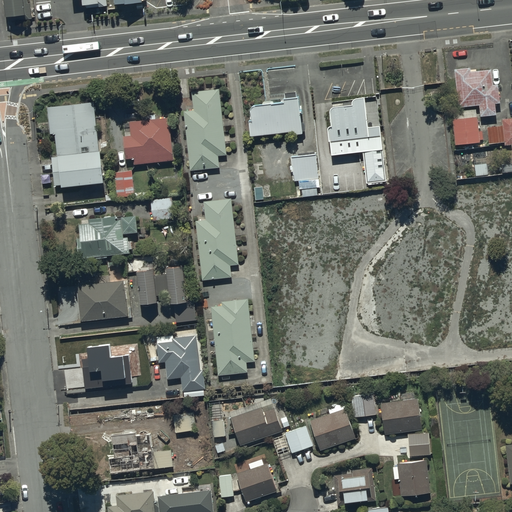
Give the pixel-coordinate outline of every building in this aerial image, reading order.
[(5,0),(8,21),(30,18),(33,18),(31,3),(28,3),(27,0),(5,0)] [(499,85),(494,85),(492,70),(472,72),(471,68),(455,70),(459,108),(480,106),(481,117),(497,115),(495,104),(501,103),(499,85)] [(192,92),(194,110),(184,111),(191,171),(220,168),(219,156),(227,155),(220,89),(192,92)] [(252,136),(295,131),(295,135),(303,134),(299,98),(285,99),(285,103),(257,106),(254,107),(253,108),(252,110),(252,113),(253,121),(250,122),(252,136)] [(329,132),(332,156),(364,152),(368,183),(387,181),(383,150),(381,126),(369,128),(366,104),(365,98),(358,98),(355,99),(354,100),(353,102),(353,105),(336,107),(332,109),(331,112),(333,127),(331,127),(329,129),(329,132)] [(51,134),(56,133),(58,156),(52,157),(56,185),(63,185),(63,187),(105,183),(101,151),(100,151),(94,101),(48,107),(51,134)] [(134,159),(135,165),(174,161),(170,117),(130,122),(132,135),(124,136),(127,160),(134,159)] [(453,120),(456,145),(481,142),(478,117),(453,120)] [(511,118),(503,120),(503,126),(487,127),(489,144),(505,142),(506,145),(511,144),(511,118)] [(293,157),(295,181),(319,179),(317,155),(293,157)] [(475,165),(476,176),(489,175),(487,164),(475,165)] [(133,171),(116,173),(118,197),(135,195),(133,171)] [(463,183),(465,202),(509,198),(507,178),(463,183)] [(299,181),(300,189),(320,187),(319,179),(299,181)] [(263,187),(255,188),(256,200),(264,199),(263,187)] [(304,197),(318,195),(317,188),(303,190),(304,197)] [(333,198),(336,216),(387,210),(385,192),(333,198)] [(151,199),(152,210),(181,207),(179,195),(151,199)] [(205,202),(207,220),(196,221),(203,280),(232,277),(231,266),(240,265),(232,199),(205,202)] [(122,217),(122,220),(118,220),(118,216),(89,219),(90,223),(80,224),(82,238),(78,239),(80,259),(130,253),(128,238),(124,238),(124,234),(139,232),(137,216),(122,217)] [(260,235),(273,234),(272,217),(258,219),(260,235)] [(409,317),(405,340),(440,346),(463,231),(428,225),(423,248),(421,247),(416,268),(418,268),(413,297),(411,296),(407,317),(409,317)] [(351,256),(316,249),(312,272),(310,272),(306,293),(308,293),(303,321),(301,321),(297,343),(299,343),(295,364),(329,371),(351,256)] [(167,270),(168,275),(155,276),(155,270),(138,272),(142,304),(158,303),(158,296),(170,295),(171,304),(175,304),(177,323),(197,321),(195,301),(188,301),(185,268),(167,270)] [(78,285),(82,321),(129,316),(125,280),(78,285)] [(248,373),(247,363),(256,362),(249,299),(223,302),(223,306),(211,307),(219,376),(248,373)] [(204,370),(201,371),(197,336),(173,339),(173,342),(157,344),(160,363),(166,362),(168,380),(182,378),(184,392),(206,389),(204,370)] [(82,360),(85,390),(132,385),(129,355),(111,357),(109,345),(87,347),(88,359),(82,360)] [(421,360),(404,362),(403,354),(339,362),(340,370),(341,381),(422,372),(421,360)] [(355,418),(377,415),(375,395),(353,397),(355,418)] [(386,435),(423,430),(419,399),(382,404),(386,435)] [(234,423),(265,412),(263,408),(232,418),(234,423)] [(234,423),(241,446),(284,432),(276,408),(265,412),(234,423)] [(311,422),(321,451),(357,439),(347,410),(311,422)] [(174,416),(177,433),(205,429),(202,411),(174,416)] [(216,437),(226,436),(225,421),(214,422),(216,437)] [(286,434),(293,453),(314,446),(307,426),(286,434)] [(111,440),(114,458),(108,459),(110,476),(175,467),(172,450),(155,453),(152,434),(140,436),(139,432),(111,436),(111,440)] [(409,435),(411,457),(431,456),(430,433),(409,435)] [(224,443),(216,446),(218,454),(226,451),(224,443)] [(402,497),(431,493),(428,461),(398,464),(402,497)] [(237,475),(247,503),(278,492),(268,464),(237,475)] [(353,471),(354,474),(335,477),(338,506),(377,501),(373,469),(353,471)] [(220,477),(222,498),(235,496),(232,476),(220,477)] [(215,511),(213,491),(160,497),(160,502),(156,502),(155,492),(117,496),(118,506),(109,507),(109,511),(215,511)]
